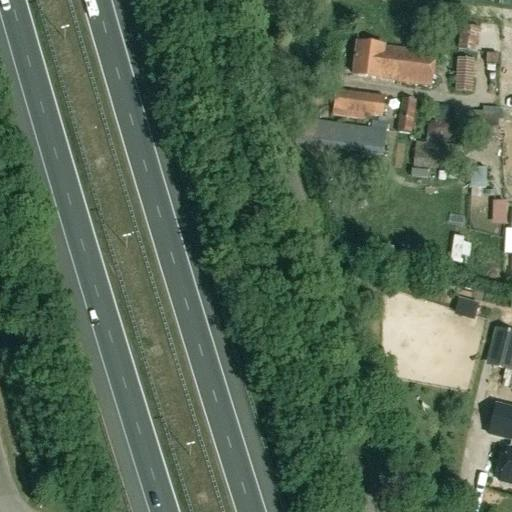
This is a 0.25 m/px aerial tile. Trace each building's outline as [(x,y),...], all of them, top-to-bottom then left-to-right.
[(477,54),(479,29),(458,27),(456,52),(477,54)] [(352,76),(430,87),(434,54),(356,44),(352,76)] [(471,93),(473,61),(456,60),(454,92),(471,93)] [(384,97),(335,90),(332,117),(367,121),(367,117),(381,118),(384,97)] [(443,111),(456,110),(456,98),(443,98),(443,111)] [(410,136),(415,102),(402,100),(396,134),(410,136)] [(468,138),(496,139),(497,118),(495,118),(495,112),(469,111),(468,138)] [(294,146),(383,158),(387,125),(370,122),(369,129),(298,119),(294,146)] [(426,134),(431,139),(446,141),(452,137),(453,129),(448,124),(433,122),(427,126),(426,134)] [(455,147),(414,143),(412,168),(453,172),(455,147)] [(470,189),(482,189),(484,189),(484,169),(470,168),(469,189),(470,189)] [(511,208),(511,192),(501,192),(500,208),(511,208)] [(478,248),(482,228),(458,224),(455,244),(478,248)] [(482,293),(450,286),(446,306),(477,313),(482,293)] [(511,372),(511,369),(511,334),(501,332),(493,368),(511,372)] [(511,449),(507,449),(499,483),(511,486),(511,449)]
